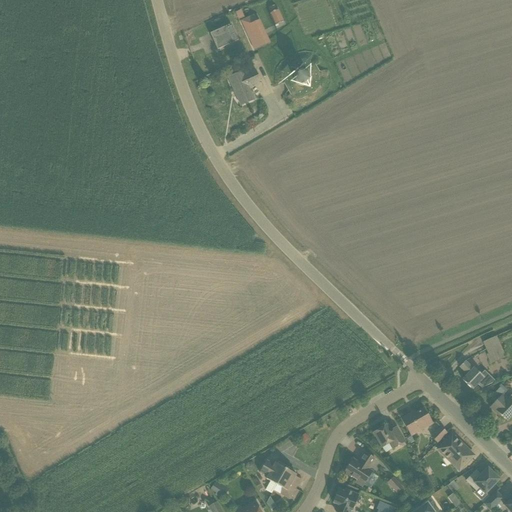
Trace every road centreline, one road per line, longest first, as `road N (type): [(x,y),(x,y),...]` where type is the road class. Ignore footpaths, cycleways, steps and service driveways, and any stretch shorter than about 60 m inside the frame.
road 1 (unclassified): [(422,380),(242,199),(189,107),(156,0)]
road 2 (unclassified): [(302,511),(337,436),(422,380)]
road 3 (unclassified): [(511,468),(422,380)]
